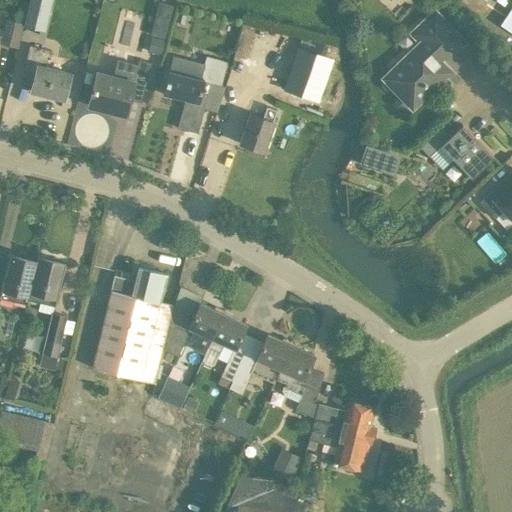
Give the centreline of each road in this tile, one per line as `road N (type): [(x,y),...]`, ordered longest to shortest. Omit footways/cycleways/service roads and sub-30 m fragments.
road 1 (tertiary): [(413,365),(377,329),(205,224),(107,183),(0,155)]
road 2 (tertiary): [(434,511),(435,464),(413,365)]
